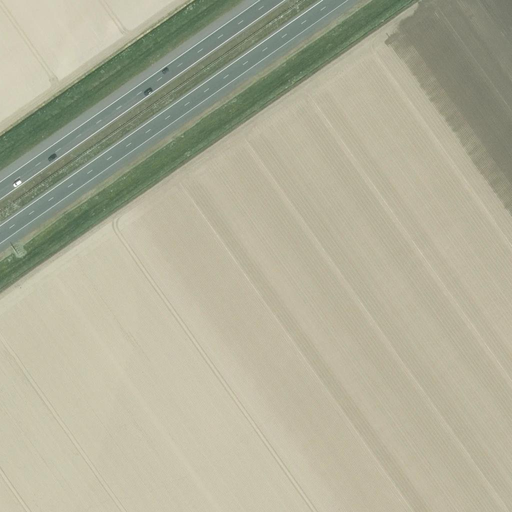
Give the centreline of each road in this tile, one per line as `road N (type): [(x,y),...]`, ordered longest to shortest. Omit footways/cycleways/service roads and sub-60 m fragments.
road 1 (motorway): [(0,234),(335,0)]
road 2 (motorway): [(272,0),(0,190)]
